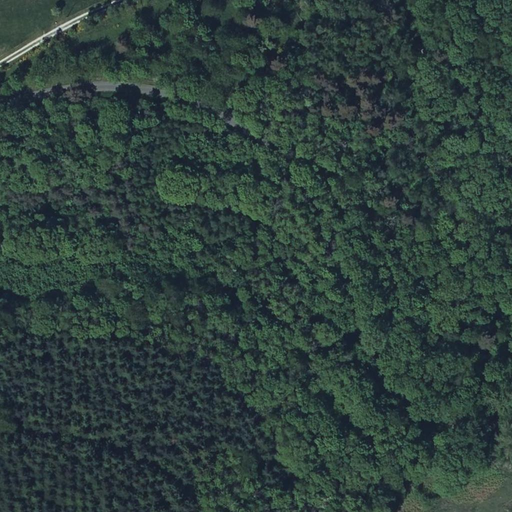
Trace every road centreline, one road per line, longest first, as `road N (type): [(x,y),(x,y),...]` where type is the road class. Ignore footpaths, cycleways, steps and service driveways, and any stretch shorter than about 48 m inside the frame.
road 1 (residential): [(0,100),(68,84),(138,83),(212,102),(252,127),(301,177),(352,314),(392,381),(448,415),(511,424)]
road 2 (track): [(206,511),(186,485),(132,447),(0,427)]
